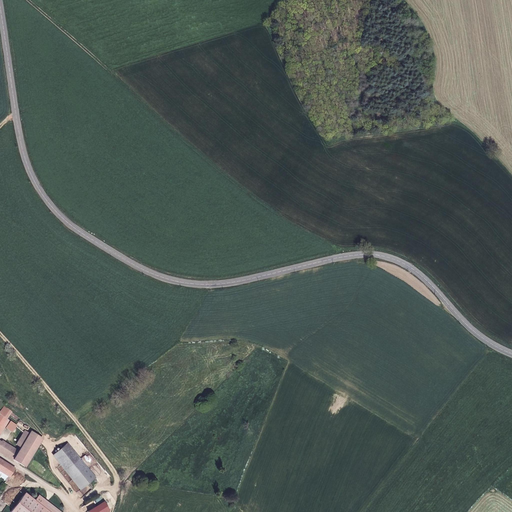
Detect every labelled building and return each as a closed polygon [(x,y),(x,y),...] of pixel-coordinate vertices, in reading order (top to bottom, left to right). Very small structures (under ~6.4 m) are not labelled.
[(12,412),(5,406),(0,412),(0,413),(7,418),(12,412)] [(0,433),(9,420),(7,418),(0,413),(0,433)] [(12,431),(16,425),(11,421),(6,428),(12,431)] [(21,447),(30,433),(25,430),(16,444),(21,447)] [(38,445),(43,438),(31,431),(30,433),(21,447),(18,452),(13,459),(24,466),(38,445)] [(18,452),(1,442),(0,443),(0,450),(13,459),(18,452)] [(96,477),(68,443),(55,453),(83,488),(96,477)] [(14,468),(0,459),(0,471),(3,473),(9,476),(14,468)] [(11,511),(49,511),(35,501),(25,493),(11,511)] [(60,511),(39,495),(35,501),(49,511),(60,511)] [(87,511),(106,511),(109,510),(104,502),(88,511),(87,511)]
